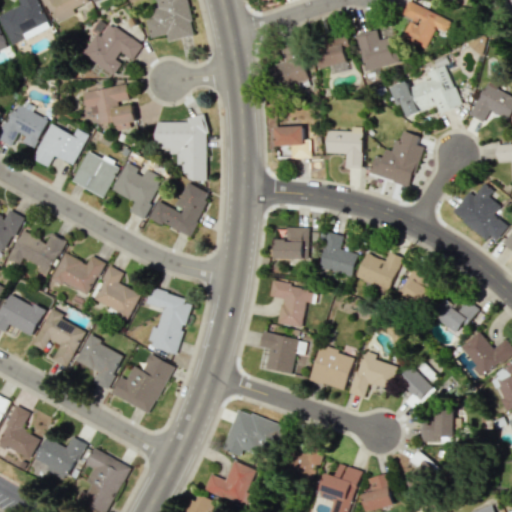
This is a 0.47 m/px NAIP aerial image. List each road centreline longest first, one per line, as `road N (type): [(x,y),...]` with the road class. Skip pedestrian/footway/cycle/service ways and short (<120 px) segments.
road 1 (tertiary): [(244,191),(217,356),(146,511)]
road 2 (residential): [(244,191),(326,197),(402,219),(458,249),(511,294)]
road 3 (residential): [(0,169),(151,252),(237,269)]
road 4 (residential): [(0,362),(175,459)]
road 5 (tertiary): [(224,0),(244,191)]
road 6 (residential): [(211,375),(384,435)]
